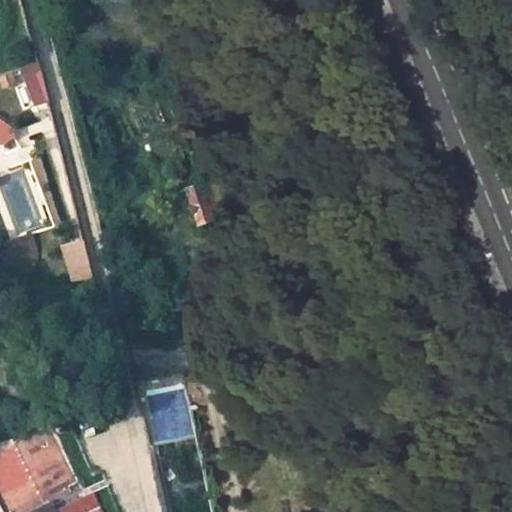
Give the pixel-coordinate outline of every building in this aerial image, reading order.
[(38,60),(11,68),(22,109),(49,102),(38,60)] [(199,181),(183,186),(195,220),(210,215),(199,181)] [(6,268),(38,264),(34,233),(2,238),(6,268)] [(60,245),(71,280),(93,273),(82,238),(60,245)] [(124,418),(120,400),(104,406),(107,416),(112,415),(114,422),(124,418)] [(78,494),(45,427),(0,442),(0,510),(1,511),(95,511),(85,490),(78,494)]
